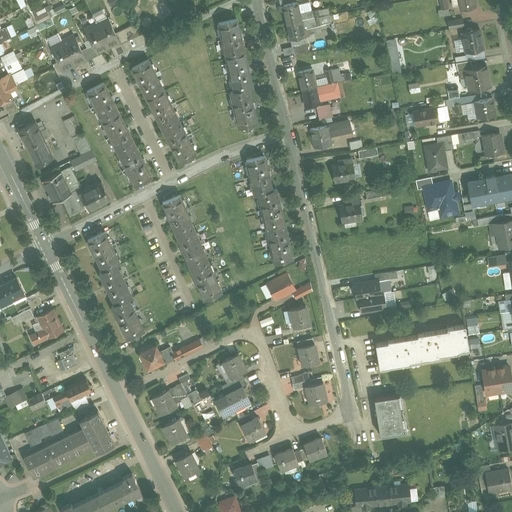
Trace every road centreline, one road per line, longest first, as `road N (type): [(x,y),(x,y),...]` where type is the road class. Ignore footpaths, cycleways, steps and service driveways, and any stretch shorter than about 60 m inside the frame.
road 1 (residential): [(286,134),(350,417),(289,432),(266,352),(247,333),(118,395)]
road 2 (residential): [(286,134),(171,179),(44,243)]
road 3 (residential): [(236,0),(13,117)]
road 4 (tertiary): [(44,243),(118,395)]
road 5 (residential): [(254,0),(286,134)]
road 6 (tertiary): [(118,395),(175,511)]
